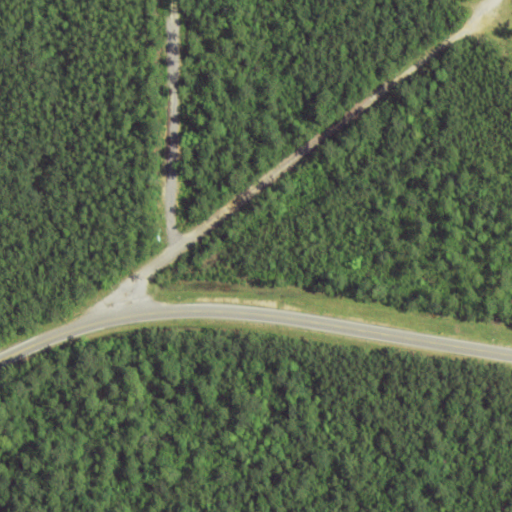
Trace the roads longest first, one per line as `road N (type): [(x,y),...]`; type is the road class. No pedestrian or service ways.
road 1 (secondary): [(0,360),(110,320),(176,313),(300,320),(511,355)]
road 2 (track): [(172,249),(493,0)]
road 3 (residential): [(110,320),(126,291),(172,249),(173,0)]
